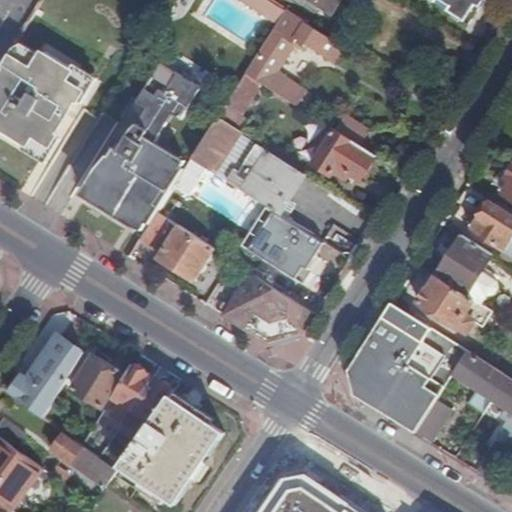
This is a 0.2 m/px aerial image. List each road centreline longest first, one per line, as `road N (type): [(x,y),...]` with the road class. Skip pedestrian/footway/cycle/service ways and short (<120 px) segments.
road 1 (residential): [(511,60),(294,402)]
road 2 (secondary): [(294,402),(59,257)]
road 3 (secondary): [(471,511),(294,402)]
road 4 (residential): [(294,402),(220,511)]
